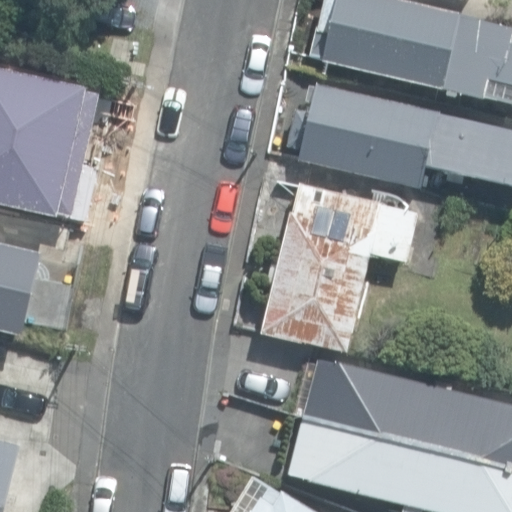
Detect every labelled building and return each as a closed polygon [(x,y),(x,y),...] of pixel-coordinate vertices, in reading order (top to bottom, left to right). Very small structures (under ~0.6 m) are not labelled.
[(484,96),(511,102),(511,43),(510,43),(511,35),(511,28),(392,0),(323,0),(310,56),(323,59),(323,61),(483,100),(484,96)] [(0,215),(66,227),(88,105),(76,102),(77,99),(0,84),(0,215)] [(426,167),(511,187),(511,130),(317,84),(310,112),(296,109),(288,146),(302,149),(299,160),(421,189),(426,167)] [(262,332),(348,353),(371,254),(407,262),(418,213),(300,185),(293,213),(290,213),(262,332)] [(0,330),(23,336),(26,323),(36,279),(43,253),(3,243),(7,229),(0,226),(0,330)] [(36,279),(26,323),(67,331),(76,286),(36,279)] [(302,416),(511,467),(511,405),(317,358),(302,416)] [(511,511),(511,467),(302,416),(287,478),(425,511),(511,511)] [(0,511),(4,511),(20,445),(0,439),(0,511)] [(319,511),(284,490),(281,494),(252,476),(229,511),(319,511)]
